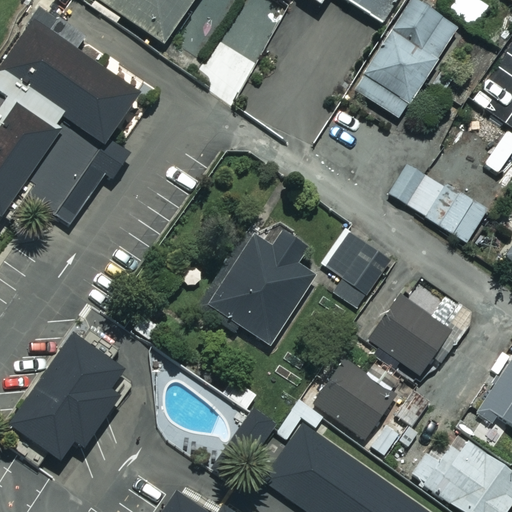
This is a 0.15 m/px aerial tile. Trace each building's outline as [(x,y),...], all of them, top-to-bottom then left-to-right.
[(194,0),(89,0),(87,4),(115,23),(120,17),(163,46),(194,0)] [(343,0),(378,23),(393,0),(343,0)] [(477,0),(450,0),(443,11),(472,30),(488,7),(477,0)] [(394,120),(452,35),(409,6),(352,92),(394,120)] [(114,126),(130,137),(142,120),(136,116),(146,103),(31,25),(0,70),(0,213),(10,199),(22,181),(31,188),(24,198),(68,228),(103,176),(113,183),(132,156),(106,138),(114,126)] [(511,112),(511,99),(487,83),(474,103),(505,124),(511,112)] [(485,213),(426,176),(407,207),(466,244),(485,213)] [(216,278),(222,282),(202,316),(234,335),(238,328),(271,348),(314,276),(297,265),(308,247),(260,218),(235,260),(229,256),(216,278)] [(394,258),(351,227),(323,267),(343,281),(334,294),(357,310),(394,258)] [(449,329),(399,293),(396,297),(383,288),(362,317),(375,326),(366,339),(416,375),(449,329)] [(121,372),(72,336),(8,424),(58,461),(73,442),(81,448),(105,414),(118,397),(108,390),(121,372)] [(492,425),(497,418),(511,427),(511,353),(510,352),(472,412),(492,425)] [(392,397),(343,362),(313,404),(362,439),(392,397)] [(305,511),(420,511),(316,437),(324,426),(296,406),(276,434),(289,443),(262,481),(305,511)] [(503,511),(511,500),(511,475),(456,436),(437,464),(423,454),(409,476),(461,511),(503,511)] [(161,511),(223,511),(220,510),(218,511),(206,511),(176,491),(161,511)]
